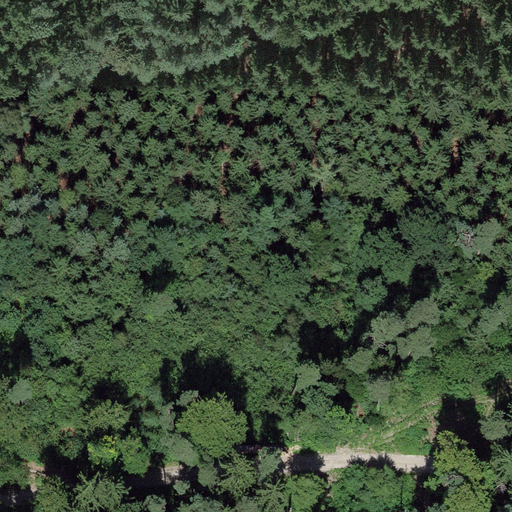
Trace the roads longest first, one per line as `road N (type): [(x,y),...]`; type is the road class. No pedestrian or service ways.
road 1 (track): [(0,500),(346,459),(511,461)]
road 2 (track): [(364,0),(183,53),(0,90)]
road 3 (track): [(511,378),(445,397),(346,459)]
